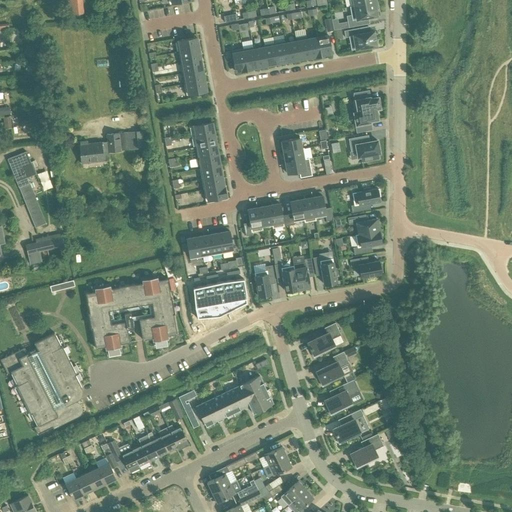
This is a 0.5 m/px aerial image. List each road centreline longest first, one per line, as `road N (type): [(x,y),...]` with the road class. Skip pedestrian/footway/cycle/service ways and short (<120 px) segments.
road 1 (residential): [(270,310),(90,399)]
road 2 (residential): [(450,511),(339,486),(322,467),(303,415)]
road 3 (residential): [(399,228),(397,277),(387,287),(270,310)]
road 4 (residential): [(397,56),(221,88)]
road 5 (residential): [(182,473),(303,415)]
road 6 (residential): [(399,167),(277,190)]
